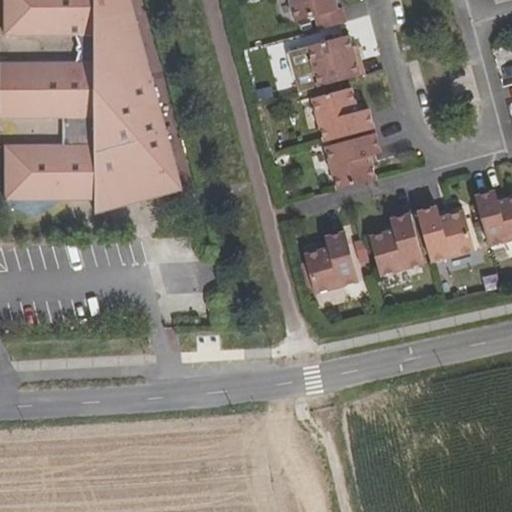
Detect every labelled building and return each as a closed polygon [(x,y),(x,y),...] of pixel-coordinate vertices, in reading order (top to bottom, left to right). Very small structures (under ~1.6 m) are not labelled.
[(97,0),(7,0),(8,37),(79,35),(83,49),(80,62),(4,64),(6,119),(69,117),(69,145),(11,146),(13,200),(99,199),(96,213),(109,209),(109,206),(159,193),(161,195),(183,189),(138,21),(99,21),(97,0)] [(132,0),(97,0),(99,21),(138,21),(132,0)] [(321,29),(346,22),(342,7),(338,8),(336,0),(291,0),(298,20),(318,15),(321,29)] [(320,86),(361,74),(350,35),(309,46),(320,86)] [(352,87),(315,98),(327,141),(350,135),(375,128),(370,108),(358,111),(352,87)] [(375,143),(379,142),(375,128),(350,135),(354,149),(334,154),(342,184),(383,172),(375,143)] [(511,186),(484,194),(495,235),(511,230),(511,186)] [(109,209),(161,195),(159,193),(109,206),(109,209)] [(419,212),(433,261),(476,249),(465,211),(442,218),(439,206),(419,212)] [(362,227),(373,268),(412,257),(401,217),(362,227)] [(328,237),(331,248),(307,254),(317,292),(361,280),(347,232),(328,237)]
